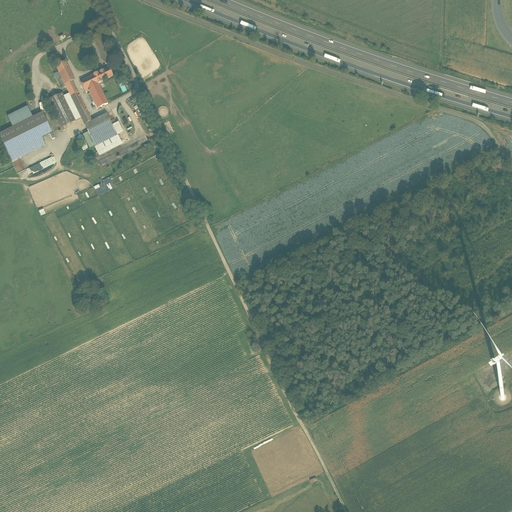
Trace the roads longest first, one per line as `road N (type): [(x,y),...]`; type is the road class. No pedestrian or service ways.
road 1 (track): [(345,511),(99,0)]
road 2 (unclassified): [(144,0),(472,119),(511,162)]
road 3 (motorway): [(192,0),(362,67),(511,114)]
road 4 (motorway): [(511,102),(222,0)]
road 5 (track): [(60,45),(94,112),(139,88)]
